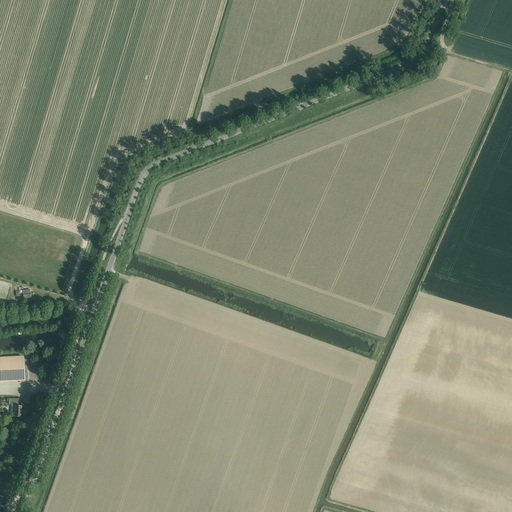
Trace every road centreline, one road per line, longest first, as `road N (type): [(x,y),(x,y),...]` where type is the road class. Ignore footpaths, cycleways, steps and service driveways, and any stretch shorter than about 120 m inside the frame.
road 1 (unclassified): [(23,511),(146,171),(406,64),(425,47),(446,0)]
road 2 (track): [(470,0),(433,78),(166,183),(137,252),(385,339)]
road 3 (track): [(311,511),(505,70)]
road 4 (track): [(232,0),(194,125),(116,164),(69,288),(75,308)]
road 5 (track): [(108,271),(375,362)]
road 6 (track): [(193,126),(401,45),(425,0)]
road 7 (track): [(443,45),(423,73),(267,134),(270,142)]
road 8 (track): [(511,72),(446,50),(452,0)]
